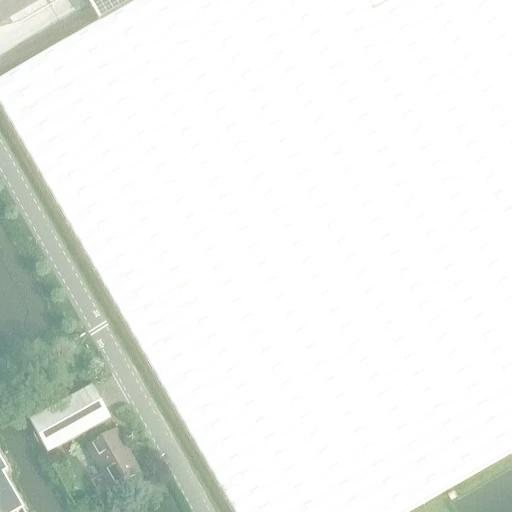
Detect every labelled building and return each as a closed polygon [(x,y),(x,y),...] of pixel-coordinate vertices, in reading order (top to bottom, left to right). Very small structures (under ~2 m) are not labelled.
[(511,0),(133,0),(99,19),(102,24),(0,82),(0,102),(236,511),(406,511),(511,451),(511,0)] [(88,0),(99,19),(133,0),(88,0)] [(110,422),(90,387),(28,422),(48,457),(110,422)] [(138,475),(115,433),(88,448),(112,489),(138,475)] [(0,511),(16,511),(23,508),(5,478),(3,474),(8,471),(5,467),(4,467),(0,459),(0,511)]
